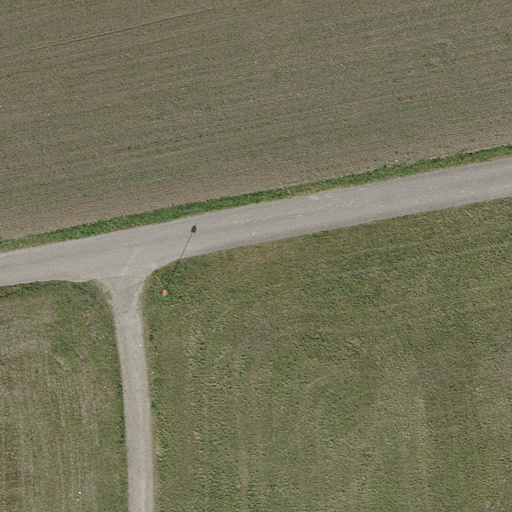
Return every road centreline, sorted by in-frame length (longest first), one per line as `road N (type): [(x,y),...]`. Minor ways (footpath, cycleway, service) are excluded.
road 1 (unclassified): [(511,183),(0,274)]
road 2 (track): [(114,252),(132,321),(144,511)]
